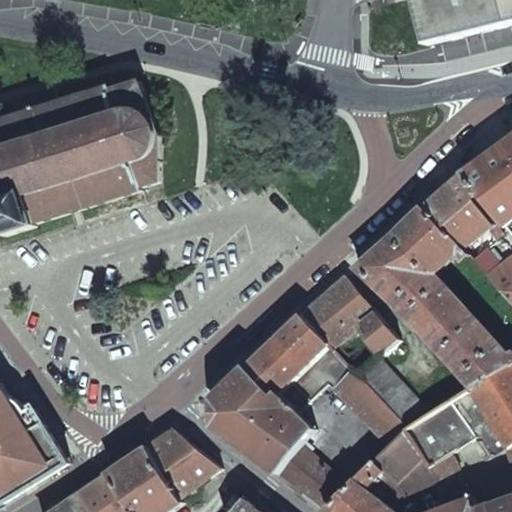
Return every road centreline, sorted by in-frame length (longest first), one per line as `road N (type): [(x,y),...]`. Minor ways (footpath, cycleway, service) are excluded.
road 1 (secondary): [(321,88),(0,23)]
road 2 (residential): [(167,399),(376,199)]
road 3 (residential): [(167,399),(303,511)]
road 4 (residential): [(511,88),(431,146),(376,199)]
road 5 (residential): [(0,324),(74,420),(119,444)]
road 6 (secondary): [(511,67),(425,93),(367,99)]
